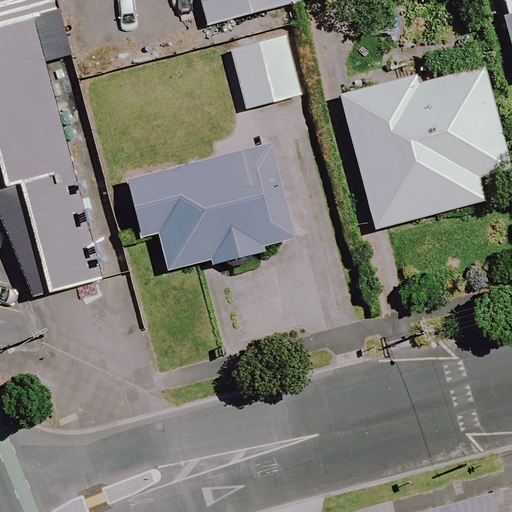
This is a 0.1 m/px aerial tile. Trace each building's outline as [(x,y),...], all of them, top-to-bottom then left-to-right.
[(0,138),(72,299),(136,270),(61,0),(25,0),(0,7),(0,138)] [(287,0),(193,0),(201,28),(289,5),(287,0)] [(511,19),(501,23),(511,63),(511,19)] [(297,100),(282,40),(227,54),(243,114),(297,100)] [(504,174),(478,68),(338,103),(371,232),(480,205),(474,181),(504,174)] [(291,248),(269,151),(124,184),(137,242),(154,238),(163,277),(291,248)] [(490,511),(488,502),(447,511),(490,511)]
